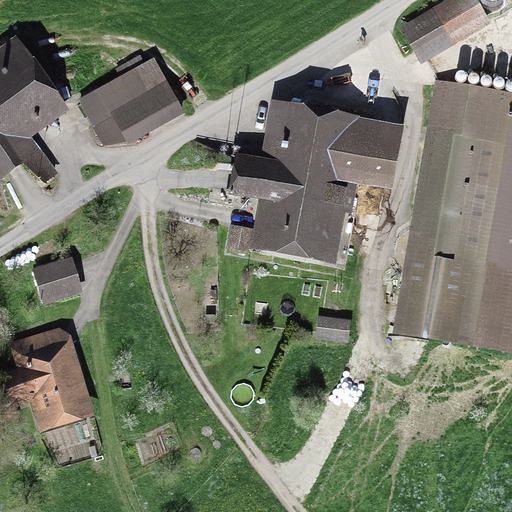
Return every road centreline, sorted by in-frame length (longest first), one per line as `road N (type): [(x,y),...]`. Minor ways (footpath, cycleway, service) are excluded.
road 1 (unclassified): [(400,0),(0,247)]
road 2 (track): [(143,157),(147,249),(214,413),(296,511)]
road 3 (track): [(135,511),(100,396),(85,303)]
road 4 (track): [(73,327),(144,201)]
